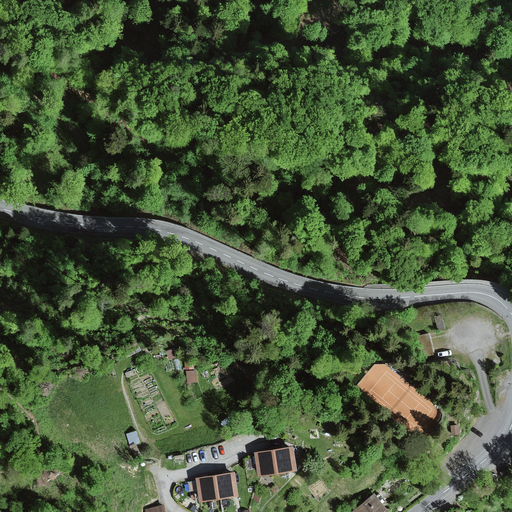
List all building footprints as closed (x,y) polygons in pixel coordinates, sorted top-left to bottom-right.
[(431,334),(419,337),(424,360),(437,357),(431,334)] [(401,360),(397,368),(409,374),(413,366),(401,360)] [(197,370),(187,370),(188,383),(198,382),(197,370)] [(137,430),(126,433),(130,446),(141,442),(137,430)] [(295,443),(257,450),(261,474),(299,467),(295,443)] [(235,471),(197,476),(200,500),(238,494),(235,471)] [(275,484),(270,488),(274,492),(279,489),(275,484)] [(376,490),(351,511),(391,511),(394,510),(376,490)]
